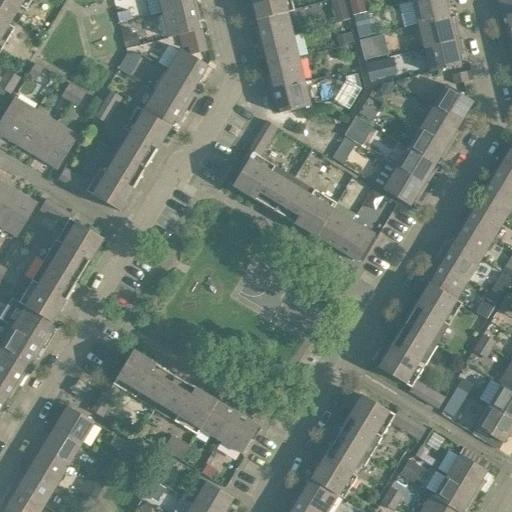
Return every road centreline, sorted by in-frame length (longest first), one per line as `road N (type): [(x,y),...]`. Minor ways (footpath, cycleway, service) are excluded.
road 1 (residential): [(262,511),(264,488),(425,227),(499,125),(470,0)]
road 2 (residential): [(0,472),(132,236),(235,84),(214,0)]
